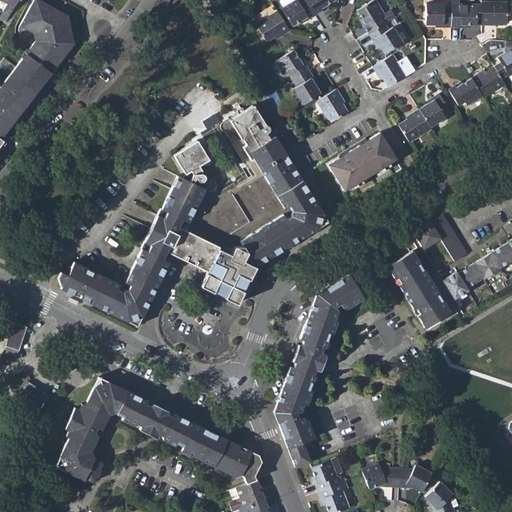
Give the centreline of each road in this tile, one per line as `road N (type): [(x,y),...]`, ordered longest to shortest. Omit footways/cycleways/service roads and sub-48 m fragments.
road 1 (residential): [(204,123),(159,150),(95,237),(55,251),(31,297)]
road 2 (tertiary): [(31,297),(212,382),(234,381)]
road 3 (residential): [(125,31),(0,187)]
road 4 (tertiary): [(234,381),(272,296),(350,235)]
road 5 (residential): [(234,381),(260,420),(295,511)]
road 6 (residential): [(215,118),(244,163),(232,171),(204,123)]
